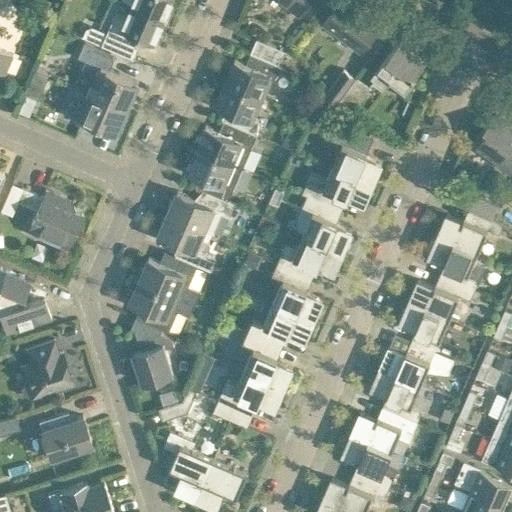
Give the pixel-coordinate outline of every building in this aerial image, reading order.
[(133,0),(132,4),(165,18),(172,0),(133,0)] [(286,0),(285,2),(300,13),(309,0),(286,0)] [(381,24),(348,0),(339,0),(323,21),(361,50),(381,24)] [(116,12),(102,43),(135,57),(138,50),(143,38),(154,43),(165,18),(132,4),(127,17),(116,12)] [(251,51),(279,63),(287,50),(257,37),(251,51)] [(427,58),(400,38),(371,77),(382,85),(389,75),(405,87),(427,58)] [(90,75),(96,78),(90,90),(127,106),(138,80),(110,68),(115,57),(96,49),(98,45),(85,40),(78,56),(86,59),(83,65),(84,69),(91,72),(90,75)] [(0,81),(1,82),(9,64),(14,53),(0,46),(0,81)] [(246,62),(235,57),(226,79),(262,95),(271,74),(275,76),(283,67),(279,63),(251,51),(246,62)] [(50,73),(35,66),(24,92),(39,98),(50,73)] [(344,68),(323,96),(335,105),(343,94),(356,76),(344,68)] [(222,117),(224,118),(257,132),(259,119),(253,116),(262,95),(226,79),(216,101),(227,106),(222,117)] [(66,110),(116,132),(127,106),(90,90),(85,103),(79,100),(78,103),(72,101),(69,102),(66,110)] [(348,115),(356,105),(343,94),(335,105),(348,115)] [(511,121),(496,110),(475,138),(494,152),(491,156),(511,171),(511,169),(511,121)] [(206,123),(197,145),(243,165),(257,132),(224,118),(219,129),(206,123)] [(328,146),(339,151),(333,164),(373,182),(382,161),(366,154),(367,152),(362,150),(368,137),(350,129),(338,123),(328,146)] [(289,128),(283,142),(292,146),(298,131),(289,128)] [(200,173),(195,184),(209,190),(229,198),(243,165),(197,145),(187,167),(200,173)] [(301,191),(307,193),(338,207),(343,195),(347,197),(348,195),(364,202),(373,182),(333,164),(327,177),(311,170),(301,191)] [(12,183),(2,208),(13,213),(18,201),(36,209),(28,229),(66,245),(81,212),(57,202),(60,195),(45,188),(42,196),(24,188),(12,183)] [(453,199),(473,208),(493,217),(501,205),(458,187),(453,199)] [(242,204),(229,198),(209,190),(204,201),(178,189),(168,211),(205,227),(209,217),(215,220),(220,218),(222,212),(232,216),(238,214),(242,204)] [(313,210),(302,232),(344,250),(352,229),(336,222),(337,220),(333,218),(338,207),(307,193),(302,205),(313,210)] [(463,219),(447,212),(438,232),(478,250),(488,228),(499,233),(503,224),(493,217),(473,208),(469,219),(464,217),(463,219)] [(185,245),(180,256),(181,256),(198,263),(211,269),(216,258),(214,253),(208,250),(211,244),(210,241),(201,237),(205,227),(168,211),(159,233),(185,245)] [(296,245),(285,240),(276,261),(308,275),(313,263),(318,265),(319,263),(335,270),(344,250),(302,232),(296,245)] [(449,264),(444,274),(475,288),(485,264),(475,259),(478,250),(438,232),(429,253),(445,260),(445,262),(449,264)] [(177,267),(149,255),(140,277),(195,302),(201,289),(189,284),(198,263),(181,256),(177,267)] [(270,273),(285,279),(274,301),(314,318),(323,298),(307,291),(308,289),(303,287),(308,275),(276,261),(270,273)] [(0,314),(5,329),(51,314),(49,311),(44,289),(43,284),(0,266),(0,314)] [(470,299),(475,288),(444,274),(440,285),(435,283),(434,285),(418,278),(410,298),(450,316),(459,294),(470,299)] [(178,309),(190,314),(195,302),(140,277),(130,299),(157,311),(153,322),(169,329),(178,309)] [(454,357),(459,346),(447,341),(450,334),(444,329),(450,316),(410,298),(401,319),(417,326),(416,328),(420,330),(416,340),(454,357)] [(264,323),(253,318),(248,330),(279,343),(284,332),(288,334),(289,331),(305,338),(314,318),(274,301),(264,323)] [(511,310),(505,308),(499,320),(507,323),(511,311),(511,310)] [(494,333),(501,336),(507,323),(499,320),(494,333)] [(243,342),(254,347),(244,369),(284,386),(293,366),(277,359),(278,357),(273,355),(279,343),(248,330),(243,342)] [(134,351),(143,381),(174,371),(166,347),(175,344),(172,336),(161,331),(142,337),(146,348),(134,351)] [(30,360),(20,363),(25,378),(19,386),(21,393),(30,395),(31,396),(73,383),(65,358),(61,360),(54,337),(25,346),(30,360)] [(426,370),(448,371),(454,357),(416,340),(411,351),(407,349),(406,351),(390,344),(381,364),(421,382),(426,370)] [(495,351),(487,348),(482,361),(490,364),(495,351)] [(476,373),(484,377),(490,364),(482,361),(476,373)] [(387,394),(392,396),(387,406),(418,420),(422,409),(412,404),(421,382),(381,364),(372,385),(388,392),(387,394)] [(238,383),(227,378),(218,398),(249,411),(254,400),(258,402),(259,400),(275,407),(284,386),(244,369),(238,383)] [(197,389),(189,385),(183,398),(163,404),(168,417),(188,410),(197,389)] [(469,388),(464,401),(472,405),(477,391),(469,388)] [(499,417),(511,422),(511,398),(508,396),(499,417)] [(218,398),(213,410),(225,415),(244,423),(249,411),(218,398)] [(458,414),(467,418),(472,405),(464,401),(458,414)] [(361,410),(352,431),(392,448),(398,435),(409,440),(418,420),(387,406),(382,417),(378,415),(377,417),(361,410)] [(70,417),(68,409),(38,419),(50,457),(64,452),(65,454),(78,450),(78,448),(92,443),(82,413),(70,417)] [(15,413),(0,418),(0,432),(20,427),(15,413)] [(491,437),(511,446),(511,422),(499,417),(491,437)] [(457,448),(462,435),(460,434),(464,425),(456,421),(446,444),(457,448)] [(183,471),(176,487),(197,496),(214,456),(193,446),(196,439),(171,427),(164,444),(177,450),(170,465),(183,471)] [(394,475),(383,470),(392,448),(352,431),(343,451),(359,458),(358,460),(363,462),(358,472),(389,486),(394,475)] [(482,457),(504,467),(511,470),(511,446),(491,437),(482,457)] [(444,449),(434,472),(442,475),(448,462),(450,463),(454,453),(444,449)] [(248,470),(230,462),(214,456),(197,496),(217,505),(224,489),(237,494),(248,470)] [(511,484),(511,481),(480,467),(471,488),(504,503),(511,484)] [(348,483),(332,476),(323,497),(359,511),(364,511),(370,501),(381,505),(389,486),(358,472),(354,483),(349,481),(348,483)] [(433,495),(436,488),(442,475),(434,472),(425,491),(433,495)] [(59,488),(48,491),(54,511),(114,511),(104,479),(87,485),(85,479),(59,488)] [(471,488),(463,508),(471,511),(500,511),(504,503),(471,488)] [(0,511),(10,511),(5,493),(0,494),(0,511)] [(359,511),(323,497),(316,511),(359,511)] [(421,499),(416,511),(425,511),(430,502),(421,499)]
